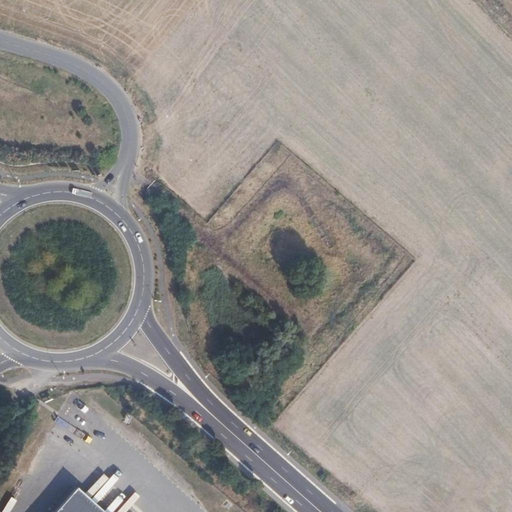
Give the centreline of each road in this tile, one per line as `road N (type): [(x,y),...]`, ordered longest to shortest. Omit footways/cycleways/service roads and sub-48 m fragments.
road 1 (track): [(118,174),(149,184),(319,333),(386,266),(292,177)]
road 2 (unclassified): [(123,168),(130,124),(116,94),(85,68),(0,40)]
road 3 (secondary): [(247,446),(159,341),(139,304)]
road 4 (secondary): [(95,354),(146,374),(247,446)]
